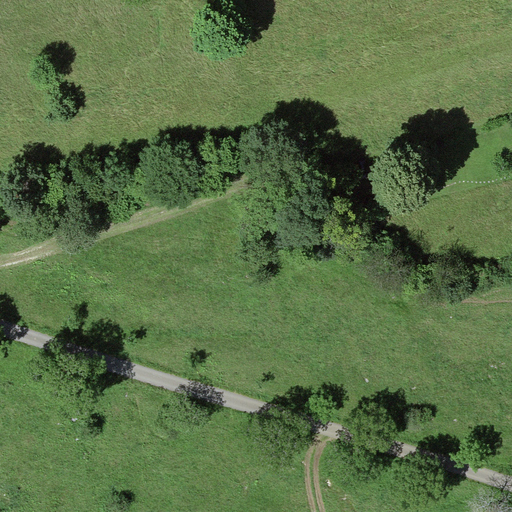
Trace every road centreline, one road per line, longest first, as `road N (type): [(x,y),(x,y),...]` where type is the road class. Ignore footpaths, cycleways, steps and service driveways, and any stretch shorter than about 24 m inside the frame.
road 1 (residential): [(511,482),(0,324)]
road 2 (track): [(0,262),(259,179),(294,180),(331,200)]
